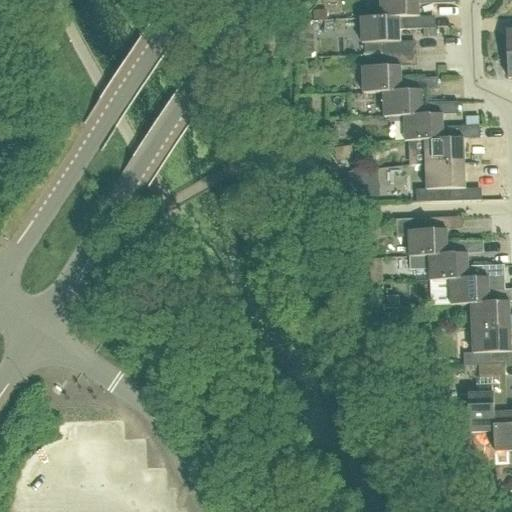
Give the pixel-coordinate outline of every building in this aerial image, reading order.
[(420,19),(419,7),(418,0),(381,0),(382,19),(383,21),(399,20),(400,32),(415,31),(415,20),(420,19)] [(400,45),(400,32),(399,20),(383,21),(382,19),(362,20),(363,46),(365,45),(365,58),(381,58),(396,57),(395,45),(400,45)] [(402,94),(402,82),(402,69),(396,69),(396,57),(381,58),(381,69),(364,70),(365,96),(385,95),(402,94)] [(424,119),(423,105),(423,93),(439,92),(438,80),(402,82),(402,94),(385,95),(386,121),(406,120),(406,119),(424,119)] [(444,143),(444,130),(444,117),(439,118),(438,105),(423,105),(424,119),(406,119),(406,120),(407,144),(427,144),(444,143)] [(479,119),(466,120),(467,129),(480,128),(479,119)] [(428,168),(466,167),(465,141),(460,142),(459,129),(444,130),(444,143),(427,144),(428,168)] [(466,167),(428,168),(429,192),(417,192),(418,205),(462,204),(461,191),(467,190),(466,167)] [(410,239),(410,260),(430,259),(430,258),(449,257),(448,245),(448,232),(443,232),(443,221),(397,222),(397,240),(410,239)] [(470,282),(469,269),(469,257),(464,257),(463,244),(448,245),(449,257),(430,258),(430,259),(431,284),(451,283),(451,282),(470,282)] [(452,308),(472,307),(472,306),(490,305),(490,293),(505,293),(504,268),(485,269),(469,269),(470,282),(451,282),(451,283),(452,308)] [(473,331),(511,330),(510,304),(506,304),(505,293),(490,293),(490,305),(472,306),(472,307),(473,331)] [(401,297),(388,298),(389,301),(389,306),(391,306),(401,306),(401,297)] [(511,353),(511,330),(473,331),(474,355),(464,356),(464,369),(480,368),(489,368),(508,367),(507,355),(511,354),(511,353)] [(489,368),(480,368),(481,380),(490,380),(489,368)] [(470,434),(495,434),(495,415),(508,415),(507,395),(469,396),(470,434)] [(495,434),(496,453),(511,452),(511,414),(508,415),(495,415),(495,434)]
